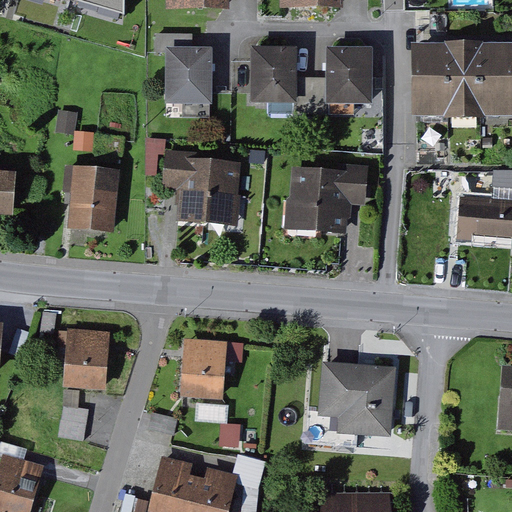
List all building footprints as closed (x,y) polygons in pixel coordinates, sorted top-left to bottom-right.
[(123,0),(59,0),(123,18),(123,0)] [(166,0),(167,8),(226,7),(225,0),(166,0)] [(511,43),(412,46),(414,117),(511,114),(511,43)] [(297,48),(251,48),(251,103),(372,102),(372,49),(328,49),(328,76),(297,76),(297,48)] [(211,49),(166,49),(166,101),(211,101),(211,49)] [(247,161),(173,153),(169,186),(188,188),(184,225),(240,231),(247,161)] [(118,172),(73,169),(68,227),(113,230),(118,172)] [(348,174),(293,169),(288,228),(343,232),(348,174)] [(11,174),(0,172),(0,212),(8,213),(11,174)] [(511,241),(511,202),(467,200),(465,239),(511,241)] [(109,333),(66,330),(62,388),(105,392),(109,333)] [(223,401),(227,343),(184,340),(179,398),(223,401)] [(397,436),(399,372),(325,369),(323,433),(397,436)] [(60,440),(86,442),(91,394),(65,392),(60,440)] [(197,403),(197,420),(229,422),(230,405),(197,403)] [(29,511),(43,467),(3,455),(0,463),(0,511),(29,511)] [(214,475),(170,460),(153,511),(155,511),(237,511),(249,476),(217,465),(214,475)] [(392,511),(392,495),(323,498),(323,511),(392,511)]
